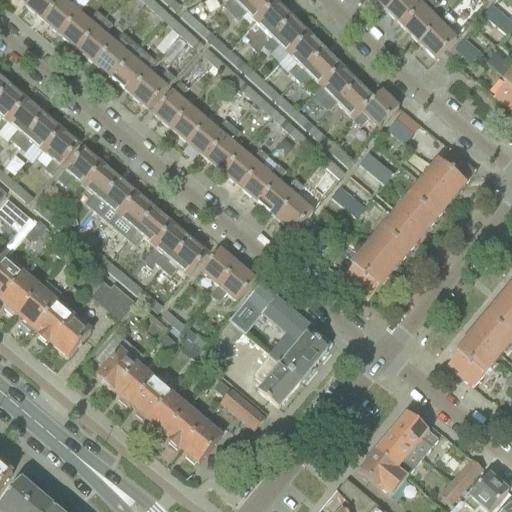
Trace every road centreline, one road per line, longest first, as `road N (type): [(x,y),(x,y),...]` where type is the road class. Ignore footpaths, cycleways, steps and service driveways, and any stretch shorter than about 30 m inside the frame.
road 1 (residential): [(0,36),(379,359)]
road 2 (residential): [(511,176),(326,0)]
road 3 (residential): [(379,359),(511,200)]
road 4 (residential): [(254,511),(379,359)]
road 5 (residential): [(379,359),(511,472)]
road 6 (tertiary): [(111,488),(0,397)]
